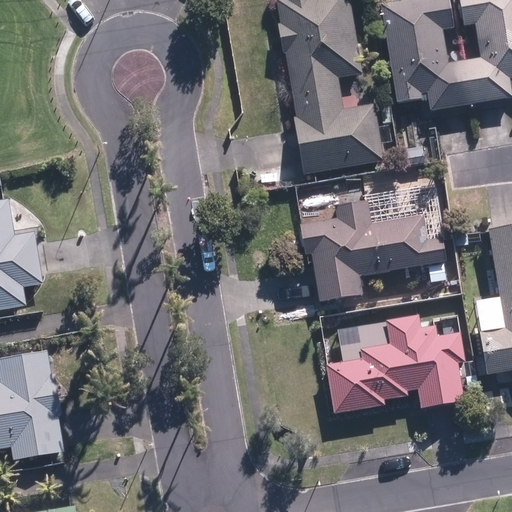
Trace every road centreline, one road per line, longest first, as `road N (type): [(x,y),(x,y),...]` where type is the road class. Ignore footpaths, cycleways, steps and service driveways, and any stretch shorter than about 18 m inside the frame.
road 1 (residential): [(182,511),(118,133),(94,97),(90,66),(108,35),(134,23),(169,32),(185,63),(169,126),(242,511)]
road 2 (residential): [(277,511),(511,472)]
